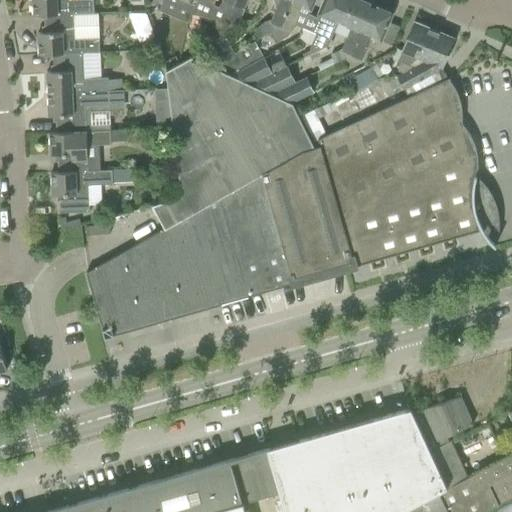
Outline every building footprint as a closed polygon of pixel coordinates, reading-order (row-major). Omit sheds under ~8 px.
[(31,0),(32,16),(43,16),(73,14),(93,13),(92,0),(31,0)] [(159,0),(155,8),(182,20),(190,0),(159,0)] [(221,0),(218,7),(212,4),(214,0),(196,0),(190,15),(225,22),(234,0),(221,0)] [(234,0),(225,22),(224,24),(234,29),(246,0),(234,0)] [(277,0),(268,24),(265,23),(254,30),(258,38),(268,32),(279,25),(280,26),(291,0),(277,0)] [(279,25),(268,32),(275,44),(287,36),(291,30),(302,5),(310,9),(313,0),(291,0),(280,26),(279,25)] [(322,27),(316,41),(313,47),(316,52),(327,46),(338,21),(346,0),(323,0),(314,23),(322,27)] [(350,26),(339,51),(330,56),(331,59),(333,64),(350,56),(372,4),(362,0),(346,0),(338,21),(350,26)] [(392,12),(372,4),(350,56),(361,61),(371,37),(391,45),(399,27),(387,22),(392,12)] [(145,11),(130,12),(140,39),(153,35),(145,11)] [(73,14),(43,16),(44,32),(37,33),(38,55),(52,55),(82,53),(99,53),(98,38),(74,39),(73,14)] [(413,21),(405,40),(395,65),(400,67),(398,70),(406,73),(412,70),(410,66),(418,58),(421,60),(433,30),(413,21)] [(353,91),(349,94),(331,102),(339,119),(357,111),(404,89),(442,68),(454,38),(433,30),(421,60),(418,58),(410,66),(412,70),(406,73),(398,77),(376,79),(353,91)] [(214,66),(233,53),(225,37),(190,56),(214,66)] [(327,46),(316,52),(304,57),(307,61),(313,58),(313,59),(321,55),(321,54),(328,51),(327,46)] [(233,53),(214,66),(233,75),(244,68),(244,67),(235,51),(233,53)] [(82,53),(52,55),(53,71),(46,72),(46,94),(108,91),(107,80),(107,77),(83,78),(82,53)] [(164,62),(169,100),(171,116),(181,196),(151,206),(164,228),(194,212),(303,151),(314,148),(312,142),(299,118),(292,104),(189,57),(179,63),(178,62),(175,56),(164,62)] [(244,68),(233,75),(251,83),(269,75),(261,58),(244,67),(244,68)] [(333,64),(331,59),(317,66),(319,71),(333,64)] [(285,67),(269,75),(251,83),(274,94),(293,84),(285,67)] [(442,68),(404,89),(408,97),(430,86),(447,78),(442,68)] [(353,91),(376,79),(371,69),(348,81),(353,91)] [(304,78),(293,84),(274,94),(293,103),(312,93),(304,78)] [(320,146),(314,148),(329,176),(354,266),(481,230),(482,231),(483,230),(477,217),(474,203),(473,189),(476,175),(477,168),(477,161),(476,154),(475,148),(472,141),(469,135),(466,129),(462,124),(455,114),(451,103),(449,91),(449,79),(448,78),(447,78),(430,86),(408,97),(324,136),(318,139),(320,146)] [(119,80),(107,80),(108,91),(120,91),(119,80)] [(120,91),(108,91),(46,94),(47,116),(55,116),(55,133),(109,130),(109,125),(90,126),(90,111),(124,109),(123,90),(120,91)] [(171,116),(169,100),(157,101),(157,116),(171,116)] [(312,112),(299,118),(312,142),(318,139),(324,136),(312,112)] [(109,130),(55,133),(48,133),(49,156),(57,155),(57,172),(87,171),(86,146),(110,145),(110,141),(126,141),(125,129),(109,130)] [(303,151),(194,212),(220,304),(354,266),(329,176),(314,148),(303,151)] [(87,171),(57,172),(50,172),(51,195),(58,195),(59,213),(89,212),(89,204),(101,204),(100,185),(112,184),(111,170),(87,171)] [(220,304),(194,212),(164,228),(86,272),(104,338),(220,304)] [(109,222),(85,226),(87,235),(110,231),(109,222)] [(459,397),(420,409),(411,412),(424,439),(427,445),(472,424),(459,397)] [(410,408),(298,440),(267,449),(280,494),(284,511),(400,511),(420,502),(439,492),(447,488),(429,451),(427,445),(424,439),(411,412),(410,408)] [(450,442),(429,451),(447,488),(467,477),(450,442)] [(280,494),(267,449),(229,460),(241,504),(280,494)] [(511,453),(467,477),(447,488),(439,492),(448,511),(485,511),(511,498),(511,453)] [(209,511),(241,504),(229,460),(43,511),(209,511)] [(448,511),(439,492),(420,502),(421,511),(448,511)]
